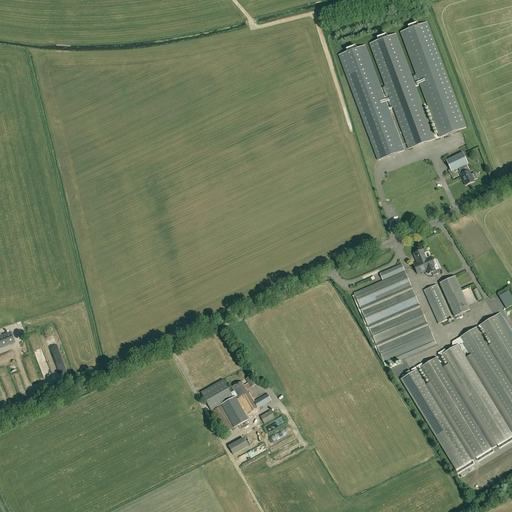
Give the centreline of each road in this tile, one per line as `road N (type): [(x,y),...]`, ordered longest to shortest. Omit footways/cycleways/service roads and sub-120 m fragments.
road 1 (unclassified): [(0,425),(511,184)]
road 2 (unknown): [(396,239),(381,168),(428,153),(458,210)]
